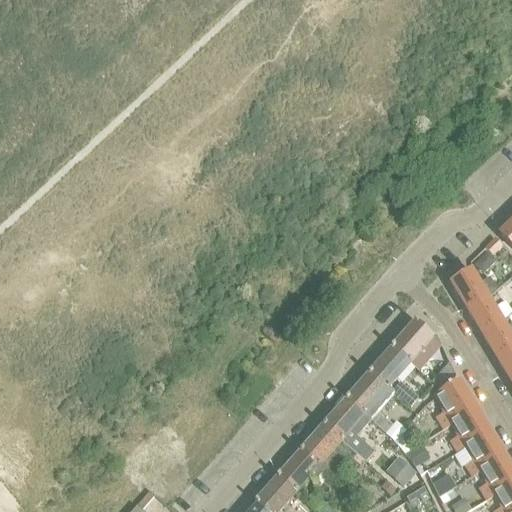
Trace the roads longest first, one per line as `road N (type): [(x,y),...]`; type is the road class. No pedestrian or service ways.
road 1 (residential): [(210,511),(331,371),(343,337),(399,273)]
road 2 (residential): [(399,273),(443,312),(511,428)]
road 3 (residential): [(399,273),(452,222),(484,210),(511,184)]
